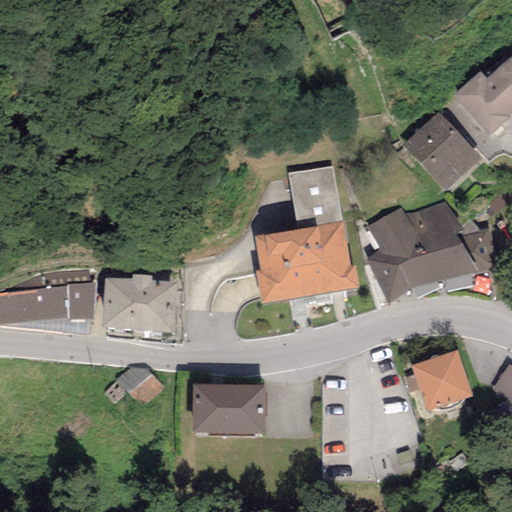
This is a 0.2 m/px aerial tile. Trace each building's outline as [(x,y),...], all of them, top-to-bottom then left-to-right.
[(475,80),(450,101),(483,140),(511,115),(511,60),(481,87),(475,80)] [(481,164),(438,118),(403,151),(446,197),(481,164)] [(298,234),(255,241),(262,278),(257,279),(263,311),(360,294),(356,272),(350,273),(332,171),(289,178),(298,234)] [(379,254),(366,263),(390,309),(497,273),(488,234),(463,237),(444,205),(405,216),(401,211),(366,231),(379,254)] [(176,290),(106,285),(101,337),(172,342),(176,290)] [(94,286),(0,297),(0,330),(93,323),(94,286)] [(452,354),(406,368),(420,415),(466,401),(452,354)] [(511,370),(507,367),(490,391),(511,406),(511,370)] [(255,389),(186,387),(185,436),(254,437),(255,389)]
